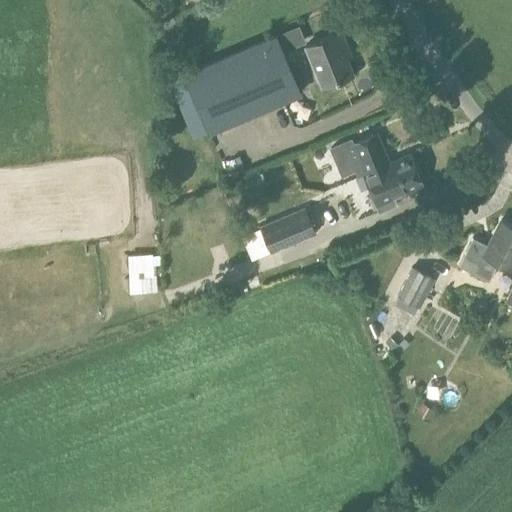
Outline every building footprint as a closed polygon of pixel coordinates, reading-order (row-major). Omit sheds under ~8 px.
[(347,45),(341,30),(305,45),(322,85),(324,84),(326,89),(339,84),(337,79),(352,73),(341,47),(347,45)] [(275,36),(183,74),(207,131),(299,92),(275,36)] [(362,172),(363,171),(385,162),(380,151),(385,149),(377,132),(352,143),(349,138),(328,147),(340,176),(354,170),(356,174),(361,172),(362,172)] [(406,153),(385,162),(363,171),(362,172),(361,172),(378,211),(397,204),(394,197),(424,185),(409,152),(406,153)] [(260,226),(270,251),(315,233),(304,207),(260,226)] [(511,268),(511,265),(511,224),(501,219),(488,244),(473,236),(459,265),(489,280),(498,262),(511,268)] [(128,266),(129,293),(156,292),(155,264),(128,266)] [(412,267),(398,295),(420,306),(434,279),(412,267)] [(416,413),(427,420),(432,412),(421,405),(416,413)]
